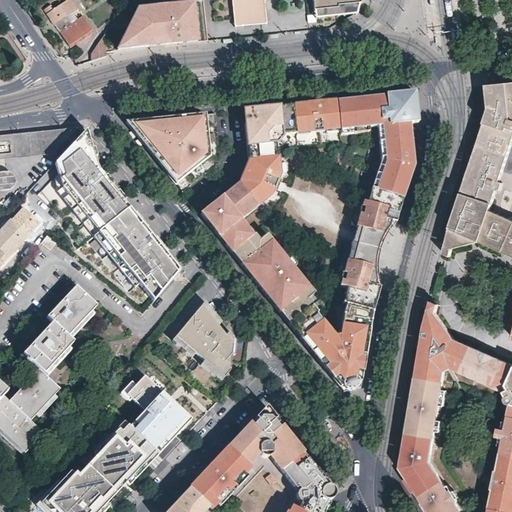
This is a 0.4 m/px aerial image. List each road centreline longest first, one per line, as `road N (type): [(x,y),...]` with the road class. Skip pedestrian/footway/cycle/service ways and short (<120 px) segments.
road 1 (residential): [(365,457),(389,303),(434,136),(428,68)]
road 2 (residential): [(142,511),(286,359)]
road 3 (secondary): [(226,87),(428,68)]
road 4 (tertiary): [(286,359),(173,213)]
road 5 (residential): [(226,87),(229,171),(173,213)]
road 6 (secondary): [(88,108),(226,87)]
road 7 (tertiary): [(173,213),(88,108)]
road 8 (tertiary): [(365,457),(286,359)]
